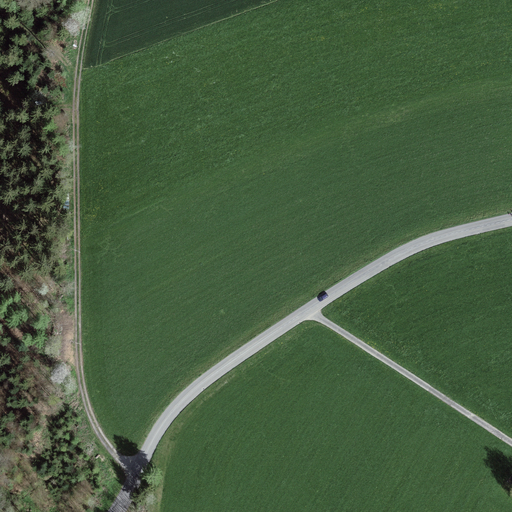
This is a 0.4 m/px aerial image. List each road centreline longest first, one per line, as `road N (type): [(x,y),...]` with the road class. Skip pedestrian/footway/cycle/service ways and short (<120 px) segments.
road 1 (unclassified): [(116,511),(164,419),(228,362),(402,251),(511,220)]
road 2 (track): [(137,470),(96,434),(79,378),(76,91),(91,0)]
road 3 (track): [(308,309),(511,444)]
